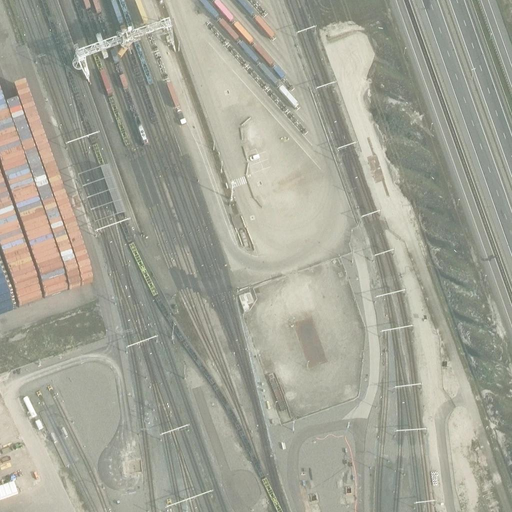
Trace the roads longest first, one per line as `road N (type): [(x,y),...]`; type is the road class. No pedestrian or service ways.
road 1 (trunk): [(398,0),(511,317)]
road 2 (trunk): [(427,0),(511,240)]
road 3 (trunk): [(511,159),(455,0)]
